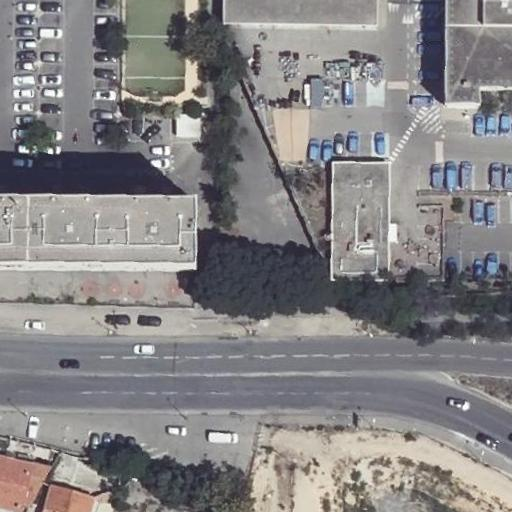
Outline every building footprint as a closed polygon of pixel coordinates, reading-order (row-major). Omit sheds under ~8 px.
[(225,0),(225,29),(380,29),(380,0),(225,0)] [(511,0),(451,0),(451,110),(483,109),(484,92),(511,92),(511,0)] [(390,290),(390,171),(334,172),(334,290),(390,290)] [(0,269),(195,271),(195,204),(0,202),(0,269)] [(38,490),(50,469),(0,455),(0,506),(19,511),(20,507),(26,509),(38,490)] [(88,511),(92,497),(89,496),(52,487),(47,508),(43,511),(88,511)] [(107,511),(112,497),(90,491),(89,496),(92,497),(88,511),(107,511)]
